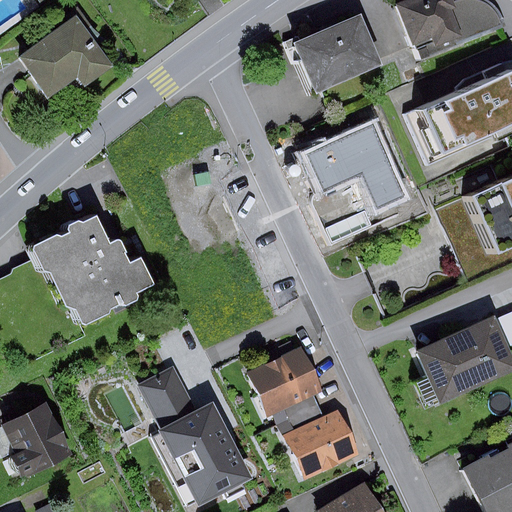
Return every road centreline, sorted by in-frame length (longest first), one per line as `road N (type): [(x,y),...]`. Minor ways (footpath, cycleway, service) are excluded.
road 1 (residential): [(205,51),(254,135),(425,511)]
road 2 (residential): [(32,187),(205,51)]
